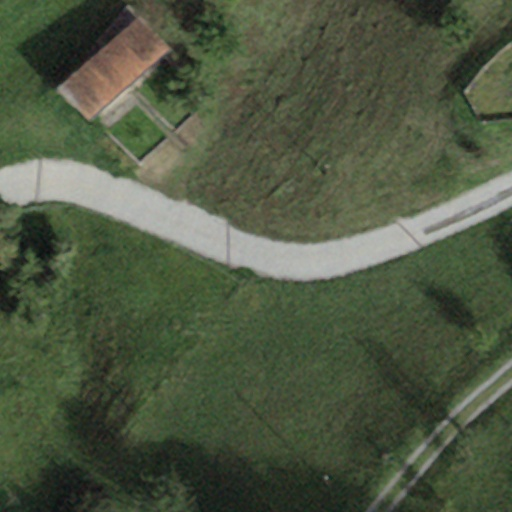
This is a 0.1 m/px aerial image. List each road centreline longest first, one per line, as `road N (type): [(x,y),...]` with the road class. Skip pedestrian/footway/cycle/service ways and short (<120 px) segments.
road 1 (track): [(0,195),(57,181),(316,266),(389,248),(511,192)]
road 2 (track): [(511,372),(379,511)]
